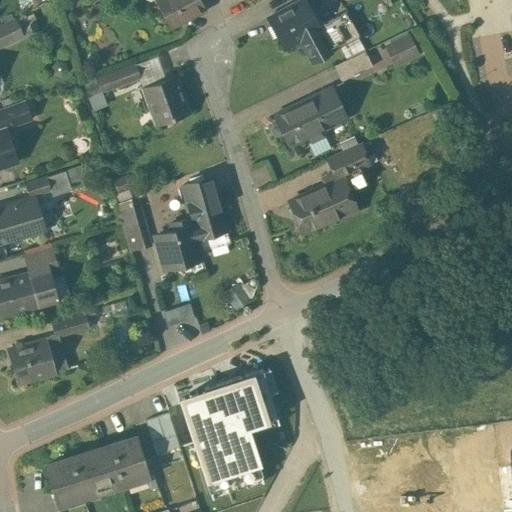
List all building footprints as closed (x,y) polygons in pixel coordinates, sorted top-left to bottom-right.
[(197,0),(157,0),(171,26),(202,9),(197,0)] [(303,0),(300,0),(267,18),(283,48),(297,41),(319,29),(317,25),(303,0)] [(319,29),(297,41),(300,41),(310,62),(358,36),(344,10),(317,25),(319,29)] [(13,20),(0,26),(0,45),(21,35),(13,20)] [(408,34),(386,45),(396,64),(417,54),(408,34)] [(364,50),(333,65),(341,81),(372,66),(364,50)] [(135,64),(95,79),(100,92),(101,91),(140,77),(135,64)] [(175,76),(142,87),(156,125),(188,113),(175,76)] [(100,92),(95,79),(94,77),(82,80),(92,110),(106,104),(101,91),(100,92)] [(331,86),(309,97),(324,128),(346,117),(331,86)] [(309,97),(273,115),(288,145),(324,128),(309,97)] [(22,100),(0,108),(0,128),(4,127),(29,119),(22,100)] [(0,148),(10,146),(4,127),(0,128),(0,148)] [(360,144),(326,158),(333,173),(333,174),(353,165),(356,170),(369,165),(360,144)] [(80,164),(45,176),(49,188),(84,176),(80,164)] [(353,165),(333,174),(333,173),(321,178),(324,184),(325,184),(330,195),(346,188),(361,181),(356,170),(353,165)] [(49,188),(45,176),(25,183),(29,196),(49,189),(49,188)] [(210,176),(181,184),(187,203),(184,204),(188,217),(198,250),(199,250),(229,241),(225,228),(210,176)] [(324,184),(288,200),(303,232),(337,216),(338,219),(340,218),(338,216),(354,209),(355,211),(356,211),(346,188),(330,195),(325,184),(324,184)] [(136,195),(116,203),(129,250),(137,248),(126,210),(139,206),(136,195)] [(43,229),(34,199),(11,206),(20,236),(43,229)] [(10,203),(0,205),(0,241),(20,236),(11,206),(10,203)] [(139,206),(126,210),(137,248),(151,244),(139,206)] [(198,250),(188,217),(169,222),(171,230),(155,235),(164,267),(201,257),(199,250),(198,250)] [(119,227),(93,235),(101,261),(121,255),(120,252),(127,251),(119,227)] [(51,246),(22,254),(27,272),(28,272),(46,267),(46,268),(56,265),(51,246)] [(46,267),(28,272),(37,305),(55,300),(46,268),(46,267)] [(27,272),(0,279),(0,315),(37,305),(28,272),(27,272)] [(238,284),(224,293),(235,309),(248,299),(238,284)] [(190,305),(163,313),(166,326),(194,317),(190,305)] [(85,312),(62,319),(65,333),(89,326),(85,312)] [(46,338),(8,349),(16,382),(54,371),(46,338)] [(262,369),(177,397),(204,480),(259,462),(248,426),(277,417),(262,369)] [(167,412),(145,419),(154,449),(177,442),(167,412)] [(136,437),(44,466),(56,504),(148,475),(136,437)]
